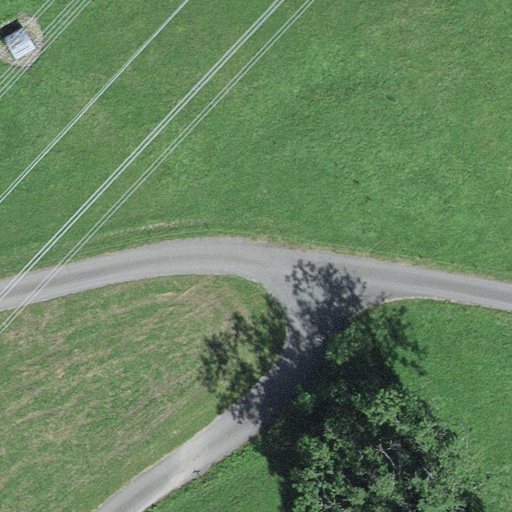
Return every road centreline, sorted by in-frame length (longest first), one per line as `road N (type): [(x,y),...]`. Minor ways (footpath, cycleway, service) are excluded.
road 1 (track): [(116,511),(223,436),(304,350),(325,271)]
road 2 (track): [(325,271),(511,308)]
